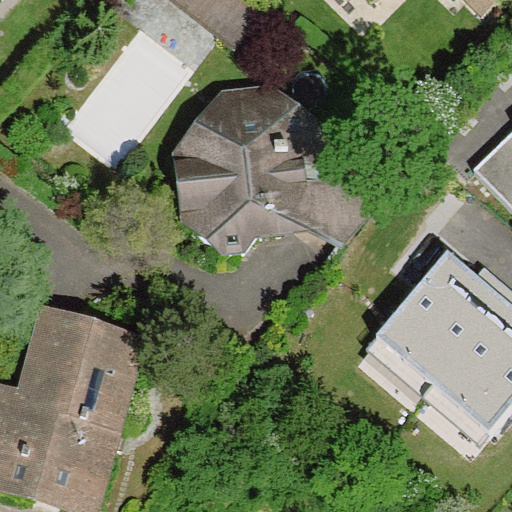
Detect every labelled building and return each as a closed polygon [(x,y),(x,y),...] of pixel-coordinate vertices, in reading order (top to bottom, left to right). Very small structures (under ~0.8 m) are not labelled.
[(0,0),(0,13),(1,14),(11,0),(0,0)] [(264,16),(243,0),(161,0),(234,55),(264,16)] [(376,0),(378,1),(379,0),(468,0),(483,15),(497,0),(376,0)] [(269,93),(219,101),(172,159),(181,227),(219,255),(240,253),(248,241),(307,234),(341,246),(365,219),(361,198),(320,164),(315,130),(269,93)] [(511,144),(477,179),(511,214),(511,144)] [(511,299),(447,255),(364,378),(487,462),(511,425),(511,299)] [(106,511),(152,348),(46,318),(22,402),(0,395),(0,511),(3,511),(106,511)]
